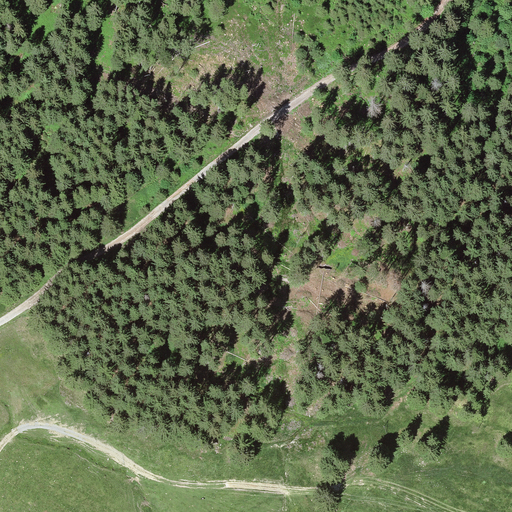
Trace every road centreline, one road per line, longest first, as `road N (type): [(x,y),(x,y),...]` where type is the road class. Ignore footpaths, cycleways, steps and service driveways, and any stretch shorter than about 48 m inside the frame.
road 1 (track): [(0,321),(126,235),(272,115),(417,34),(447,0)]
road 2 (track): [(0,447),(17,430),(41,425),(164,480),(316,489),(372,481),(460,511)]
